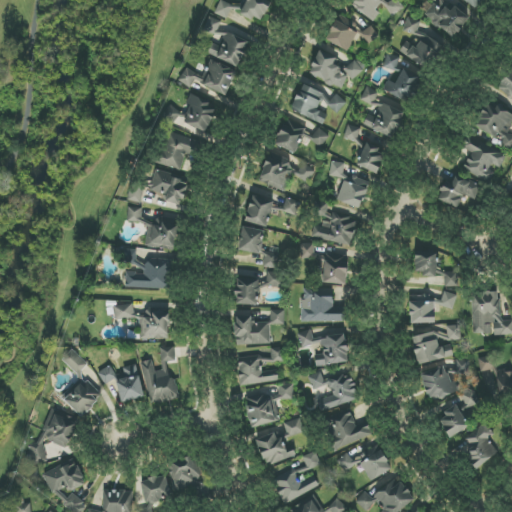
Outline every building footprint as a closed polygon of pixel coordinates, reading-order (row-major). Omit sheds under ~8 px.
[(220,0),(214,13),(229,20),(235,6),(221,0),(220,0)] [(247,0),(242,14),(261,23),(271,2),(265,0),(247,0)] [(372,20),(382,6),(396,15),(403,6),(394,0),(352,0),(349,5),(372,20)] [(441,0),(431,0),(434,1),(424,18),(457,38),(472,12),(457,3),(452,11),(439,4),(441,0)] [(464,0),(476,10),(484,0),(464,0)] [(327,41),(349,50),(359,27),(337,17),(327,41)] [(445,48),(417,30),(420,25),(413,20),(408,29),(422,38),(415,48),(407,42),(400,52),(430,71),(445,48)] [(366,45),(379,38),(373,27),(360,34),(366,45)] [(221,48),(213,44),(208,54),(238,67),(249,42),(228,32),(221,48)] [(342,89),(348,77),(358,81),(365,65),(352,59),(348,69),(335,63),(337,58),(319,50),(308,74),(342,89)] [(400,58),(388,54),(384,66),(395,71),(400,58)] [(228,95),(236,71),(210,62),(205,78),(184,70),(180,82),(192,87),(193,83),(228,95)] [(423,78),(403,69),(396,84),(388,80),(383,91),(411,104),(423,78)] [(511,69),(496,86),(511,101),(508,105),(511,108),(511,69)] [(323,124),(326,119),(316,115),(325,94),(302,84),(291,111),(323,124)] [(383,102),(375,99),(378,92),(368,87),(362,100),(380,109),(383,102)] [(328,106),(339,114),(347,102),(336,94),(328,106)] [(206,135),(218,108),(192,95),(184,112),(181,111),(177,121),(206,135)] [(511,134),(509,133),(511,125),(511,113),(488,103),(477,129),(504,141),(502,145),(511,149),(511,134)] [(404,111),(382,104),(378,117),(368,114),(363,128),(396,138),(404,111)] [(275,144),(295,154),(306,129),(286,120),(275,144)] [(360,128),(348,125),(344,138),(356,142),(360,128)] [(329,137),(320,129),(311,139),(321,148),(329,137)] [(181,170),(186,153),(198,156),(202,142),(170,132),(160,164),(181,170)] [(489,183),(496,170),(499,171),(507,155),(471,136),(464,149),(473,153),(464,170),(489,183)] [(377,175),(388,152),(368,143),(358,165),(377,175)] [(287,192),(291,176),(310,181),(314,168),(303,165),(302,168),(267,158),(259,184),(287,192)] [(345,164),(332,162),(330,176),(343,178),(345,164)] [(150,194),(182,204),(189,181),(157,171),(150,194)] [(360,210),(371,184),(347,174),(336,200),(360,210)] [(476,200),(481,185),(450,175),(440,202),(459,208),(463,196),(476,200)] [(127,200),(141,204),(145,187),(132,184),(127,200)] [(247,223),(270,226),(273,199),(251,196),(247,223)] [(299,204),(289,199),(284,209),(294,214),(299,204)] [(145,246),(174,251),(179,221),(157,218),(156,223),(141,220),(143,209),(129,207),(127,221),(149,225),(145,246)] [(355,219),(326,216),(325,226),(313,225),(312,240),(353,244),(355,219)] [(278,268),(279,252),(263,251),(264,230),(242,228),(240,252),(264,254),(263,267),(278,268)] [(437,277),(438,252),(415,251),(415,272),(423,272),(423,277),(437,277)] [(347,256),(321,255),(320,283),(346,284),(347,256)] [(172,260),(147,259),(147,265),(132,265),(132,272),(126,271),(126,288),(171,289),(172,260)] [(282,273),(267,272),(266,287),(281,288),(282,273)] [(458,287),(458,272),(445,272),(444,287),(458,287)] [(259,306),(260,279),(236,278),(235,305),(259,306)] [(302,321),(345,322),(345,307),(333,307),(333,289),(303,288),(302,321)] [(436,323),(436,322),(440,307),(453,310),(457,295),(444,292),(442,300),(424,295),(415,295),(412,296),(410,302),(411,324),(436,323)] [(493,336),(511,334),(511,320),(500,321),(500,292),(472,293),(474,334),(493,334),(493,336)] [(116,320),(135,318),(133,304),(114,306),(116,320)] [(168,308),(146,308),(146,319),(143,319),(143,340),(169,339),(168,308)] [(284,310),(270,311),(271,325),(285,325),(284,310)] [(252,317),(235,317),(236,345),(270,344),(270,322),(252,323),(252,317)] [(454,357),(451,342),(462,339),(459,324),(446,327),(447,330),(412,338),(418,365),(454,357)] [(349,363),(345,334),(313,339),(312,331),(298,333),(300,347),(322,344),(323,354),(315,355),(316,367),(349,363)] [(161,363),(175,361),(174,347),(160,348),(161,363)] [(272,363),(285,362),(284,348),(271,348),(272,363)] [(62,360),(81,378),(61,397),(82,418),(103,397),(79,373),(88,364),(73,349),(62,360)] [(279,381),(278,370),(262,372),(261,363),(271,361),(271,355),(237,359),(241,386),(279,381)] [(444,366),(421,375),(430,401),(459,391),(455,378),(471,372),(467,359),(455,363),(457,369),(446,373),(444,366)] [(142,363),(152,404),(178,398),(169,363),(161,364),(163,370),(155,372),(152,360),(142,363)] [(123,368),(124,373),(114,375),(113,368),(100,370),(103,385),(117,382),(122,402),(144,397),(137,365),(123,368)] [(360,400),(352,370),(322,378),(321,373),(309,376),(312,390),(329,385),(332,396),(318,400),(321,411),(360,400)] [(511,370),(498,371),(498,389),(491,390),(491,394),(511,393),(511,370)] [(248,425),(280,424),(280,400),(294,400),(293,385),(278,385),(278,396),(248,396),(248,425)] [(480,403),(474,389),(461,395),(467,409),(480,403)] [(470,426),(456,405),(444,412),(447,417),(439,422),(450,439),(470,426)] [(369,421),(355,425),(351,410),(325,418),(335,449),(373,437),(369,421)] [(41,462),(48,441),(68,448),(77,421),(48,411),(32,459),(41,462)] [(304,433),(300,419),(284,423),(288,437),(304,433)] [(495,435),(486,423),(459,445),(478,469),(498,453),(488,440),(495,435)] [(292,446),(284,449),(277,433),(258,441),(268,467),(296,455),(292,446)] [(393,469),(377,444),(353,460),(349,453),(337,460),(344,472),(359,462),(372,482),(393,469)] [(303,457),(309,471),(322,465),(315,451),(303,457)] [(174,489),(197,486),(193,458),(169,462),(174,489)] [(75,490),(87,485),(76,460),(48,472),(65,511),(80,511),(84,510),(75,490)] [(314,476),(301,483),(293,469),(272,480),(286,505),(319,486),(314,476)] [(153,511),(152,504),(163,502),(162,494),(169,493),(167,476),(142,480),(146,508),(137,509),(137,511),(153,511)] [(398,511),(415,501),(399,478),(370,498),(367,492),(356,500),(364,511),(377,503),(383,511),(398,511)] [(132,511),(133,491),(104,490),(103,510),(88,510),(87,511),(132,511)] [(330,511),(332,511),(345,511),(347,511),(340,499),(320,511),(312,500),(292,511),(330,511)]
